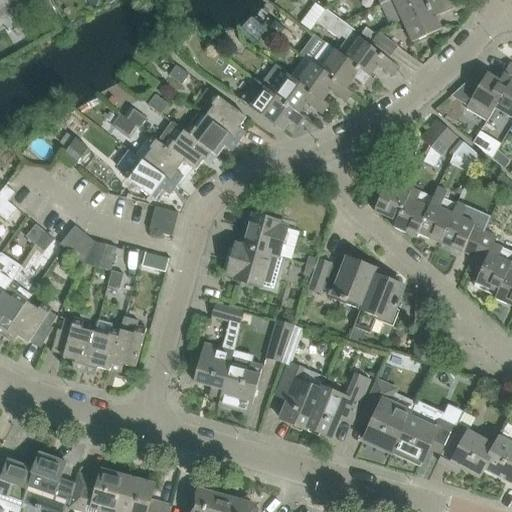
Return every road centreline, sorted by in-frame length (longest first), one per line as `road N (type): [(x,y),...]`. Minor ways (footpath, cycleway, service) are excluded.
road 1 (residential): [(146,426),(203,214),(225,191),(325,149)]
road 2 (unclassified): [(444,511),(146,426)]
road 3 (residential): [(325,149),(359,219),(511,346)]
road 4 (residential): [(325,149),(405,106),(511,9)]
road 5 (unclassified): [(146,426),(43,400),(0,378)]
